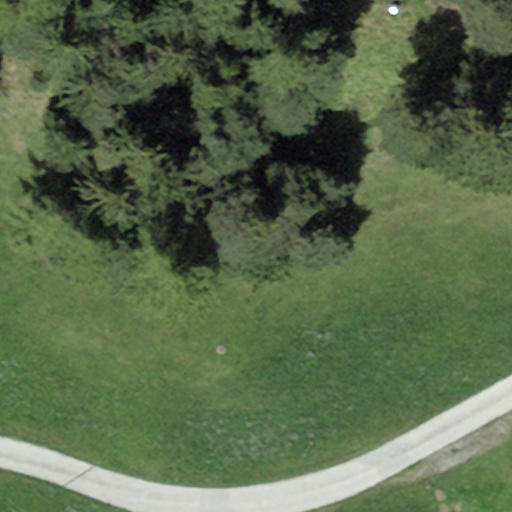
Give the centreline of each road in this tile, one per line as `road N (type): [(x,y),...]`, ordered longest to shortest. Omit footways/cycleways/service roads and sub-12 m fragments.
road 1 (track): [(511,402),(308,503),(248,511)]
road 2 (track): [(214,511),(156,504),(40,458),(0,455)]
